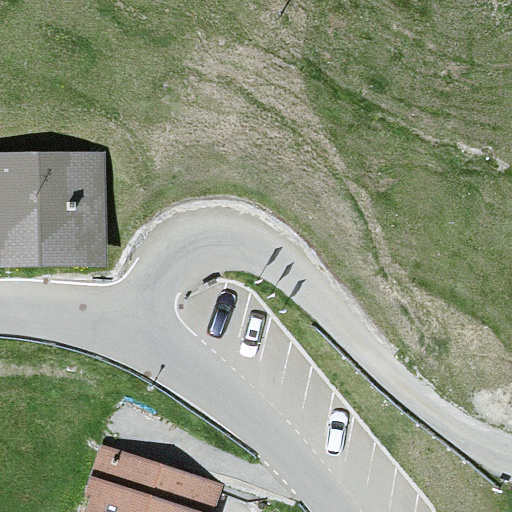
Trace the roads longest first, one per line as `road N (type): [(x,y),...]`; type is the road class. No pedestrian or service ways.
road 1 (unclassified): [(511,456),(482,448),(410,404),(262,251),(225,243),(184,248),(155,275),(127,337)]
road 2 (tertiary): [(324,511),(213,393),(127,337)]
road 3 (tertiary): [(127,337),(0,312)]
